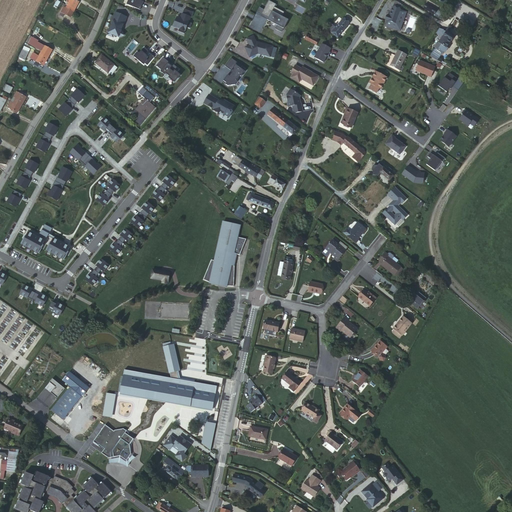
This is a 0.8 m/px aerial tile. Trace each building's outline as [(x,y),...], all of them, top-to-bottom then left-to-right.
[(60,2),(55,0),(53,0),(46,10),(52,15),(60,2)] [(67,6),(75,10),(79,3),(74,0),(67,0),(66,2),(69,3),(67,6)] [(135,0),(132,7),(139,10),(143,2),(138,0),(135,0)] [(276,5),(269,1),(264,10),(262,15),(268,18),(267,21),(277,26),(275,29),(281,32),(283,29),(288,20),(282,17),(284,12),(274,7),(276,5)] [(71,18),(75,10),(67,6),(65,4),(61,12),(64,14),(71,18)] [(423,8),(434,15),(437,10),(426,4),(423,8)] [(262,15),(264,10),(259,8),(256,15),(267,21),(268,18),(262,15)] [(388,17),(386,22),(396,25),(401,11),(392,8),(389,17),(388,17)] [(193,13),(184,9),(182,15),(181,19),(176,17),(173,27),(179,29),(178,32),(184,34),(186,28),(189,29),(191,24),(188,22),(190,18),(191,18),(193,13)] [(437,10),(434,15),(434,16),(440,19),(443,14),(437,10)] [(117,16),(120,15),(115,13),(111,21),(113,21),(115,22),(117,16)] [(113,21),(107,35),(112,38),(113,35),(119,38),(123,36),(121,31),(120,31),(122,25),(123,26),(126,18),(120,15),(117,16),(115,22),(113,21)] [(332,32),(332,33),(337,38),(349,24),(343,19),(336,28),(332,24),(328,29),(332,32)] [(453,37),(446,32),(430,56),(437,60),(453,37)] [(316,44),(318,38),(306,34),(304,40),(316,44)] [(273,47),(257,43),(256,43),(254,36),(247,39),(250,46),(245,48),(249,58),(258,54),(270,58),(273,47)] [(42,51),(40,54),(48,58),(52,50),(37,42),(38,41),(32,37),(29,43),(42,51)] [(331,48),(322,43),(315,58),(324,63),(331,48)] [(144,64),(147,66),(154,58),(150,55),(148,58),(146,57),(147,56),(145,55),(148,51),(143,48),(138,54),(136,52),(133,57),(143,65),(144,64)] [(28,53),(28,52),(23,50),(19,58),(25,60),(28,53)] [(398,51),(390,66),(398,70),(406,55),(398,51)] [(48,58),(40,54),(39,56),(36,55),(36,56),(33,54),(30,58),(44,65),(48,58)] [(101,56),(95,64),(108,73),(108,72),(112,75),(117,68),(101,56)] [(162,58),(155,66),(161,71),(160,72),(164,75),(165,74),(169,77),(168,78),(174,83),(179,76),(176,73),(179,70),(172,65),(171,67),(167,64),(168,63),(162,58)] [(225,85),(228,87),(235,86),(238,82),(237,81),(241,77),(245,72),(236,65),(237,63),(231,58),(225,67),(231,71),(223,82),(226,84),(225,85)] [(436,66),(420,60),(416,71),(432,77),(436,66)] [(301,68),(295,65),(291,72),(293,74),(291,77),(299,82),(301,79),(314,86),(319,77),(312,72),(312,73),(310,72),(309,70),(303,66),(301,68)] [(386,77),(375,71),(368,83),(370,84),(368,89),(375,93),(378,88),(380,89),(386,77)] [(449,75),(447,74),(438,85),(447,92),(450,88),(451,89),(453,87),(458,90),(466,80),(460,76),(458,79),(450,73),(449,75)] [(142,96),(146,91),(142,88),(138,93),(142,96)] [(299,95),(291,89),(287,95),(288,102),(287,102),(288,107),(293,106),(294,111),(296,113),(303,111),(301,104),(300,99),(298,99),(297,97),(299,95)] [(83,97),(76,91),(70,97),(71,98),(65,104),(59,110),(66,116),(72,110),(71,109),(77,103),(78,103),(83,97)] [(141,116),(146,119),(146,120),(156,108),(150,103),(154,98),(146,91),(142,96),(145,99),(141,103),(142,104),(137,110),(142,114),(141,116)] [(16,98),(14,101),(22,105),(26,97),(17,92),(14,97),(16,98)] [(212,111),(218,114),(220,111),(224,113),(223,115),(228,118),(232,112),(231,111),(234,107),(224,101),(219,102),(219,103),(218,102),(218,101),(208,95),(203,104),(213,110),(212,111)] [(260,98),(255,104),(261,108),(265,102),(260,98)] [(22,105),(14,101),(13,104),(11,102),(8,107),(18,113),(22,105)] [(273,109),(268,114),(293,134),(297,129),(273,109)] [(358,113),(347,109),(341,123),(342,123),(352,127),(358,113)] [(141,116),(135,110),(132,114),(138,119),(135,122),(140,126),(146,119),(141,116)] [(479,119),(466,110),(459,120),(468,127),(470,124),(474,127),(479,119)] [(117,143),(123,135),(117,130),(116,130),(110,124),(104,118),(98,125),(104,131),(105,130),(111,136),(111,137),(117,143)] [(57,128),(49,123),(45,131),(46,131),(42,139),(41,139),(37,146),(45,151),(49,143),(48,143),(52,135),(53,135),(57,128)] [(449,147),(457,136),(448,129),(440,141),(449,147)] [(353,156),(359,161),(367,152),(348,137),(347,138),(343,135),(344,135),(344,134),(336,131),(333,139),(338,141),(342,145),(344,142),(356,153),(353,156)] [(395,137),(392,134),(385,144),(400,155),(406,146),(395,138),(395,137)] [(85,167),(94,175),(101,167),(98,163),(97,164),(92,160),(93,159),(86,152),(85,153),(81,149),(81,148),(77,144),(70,152),(79,160),(86,166),(85,167)] [(435,171),(445,158),(438,153),(435,156),(430,153),(428,156),(431,159),(426,165),(435,171)] [(256,167),(251,163),(250,165),(237,156),(233,162),(255,177),(256,176),(260,170),(255,167),(256,167)] [(39,163),(30,158),(26,166),(27,166),(23,174),(22,174),(18,181),(27,186),(31,178),(29,178),(34,170),(35,170),(39,163)] [(223,162),(220,166),(223,168),(231,173),(233,171),(229,169),(230,167),(223,162)] [(382,163),(377,170),(390,180),(393,176),(383,168),(385,166),(382,163)] [(418,172),(408,165),(402,174),(414,183),(423,184),(425,173),(418,172)] [(66,182),(72,172),(62,166),(60,171),(61,171),(58,177),(57,177),(52,185),(53,186),(50,191),(49,191),(47,195),(56,200),(62,190),(61,190),(65,182),(66,182)] [(231,173),(223,168),(217,177),(226,182),(228,178),(229,177),(235,181),(237,177),(231,173)] [(260,170),(256,176),(260,179),(265,172),(263,170),(261,169),(260,170)] [(152,196),(160,202),(165,195),(164,194),(170,188),(176,181),(168,175),(163,182),(164,183),(158,190),(157,189),(152,196)] [(273,175),(270,182),(282,190),(286,183),(273,175)] [(120,185),(113,179),(107,186),(108,187),(102,194),(102,193),(96,200),(104,206),(109,199),(108,198),(114,191),(115,192),(120,185)] [(389,205),(390,206),(392,208),(390,210),(388,208),(383,213),(395,224),(402,218),(404,220),(408,215),(398,205),(401,202),(402,203),(407,199),(395,187),(388,194),(394,200),(389,205)] [(12,195),(11,195),(7,203),(15,207),(19,199),(18,199),(20,195),(14,191),(12,195)] [(251,194),(250,194),(249,194),(247,200),(249,201),(271,209),(274,203),(256,197),(256,196),(254,195),(255,193),(252,192),(251,194)] [(131,222),(139,228),(144,221),(143,221),(149,214),(155,208),(147,202),(142,208),(143,209),(137,216),(136,215),(131,222)] [(237,213),(243,217),(247,211),(241,207),(237,213)] [(359,222),(358,223),(366,230),(367,229),(359,222)] [(366,230),(358,223),(350,232),(347,229),(344,233),(356,244),(359,240),(358,239),(366,230)] [(241,227),(223,224),(215,261),(212,261),(204,281),(212,284),(214,279),(226,282),(225,287),(234,287),(235,266),(234,266),(236,256),(240,256),(246,241),(238,239),(241,227)] [(45,225),(42,231),(47,233),(49,234),(52,229),(45,225)] [(109,249),(117,255),(122,249),(122,248),(127,241),(128,242),(133,235),(126,229),(120,236),(121,236),(116,243),(115,243),(109,249)] [(25,236),(21,244),(39,253),(43,245),(42,245),(44,241),(30,233),(28,232),(26,236),(25,236)] [(31,232),(30,233),(44,241),(47,236),(53,239),(67,246),(68,245),(49,234),(47,233),(44,238),(31,232)] [(46,250),(64,260),(68,252),(67,251),(69,247),(67,246),(53,239),(51,243),(50,242),(46,250)] [(337,244),(333,240),(332,240),(326,248),(332,253),(331,254),(335,257),(338,260),(345,251),(337,244)] [(378,261),(381,263),(388,269),(387,270),(394,276),(395,275),(401,268),(401,267),(391,260),(387,257),(388,255),(387,255),(385,253),(378,261)] [(85,280),(93,286),(98,279),(97,278),(103,271),(104,272),(109,265),(102,259),(96,266),(97,267),(92,274),(91,273),(85,280)] [(284,262),(280,278),(289,280),(292,263),(284,262)] [(151,281),(168,282),(169,270),(151,270),(151,281)] [(226,282),(214,279),(212,284),(212,285),(225,288),(225,287),(226,282)] [(310,281),(308,291),(320,293),(322,284),(310,281)] [(24,286),(20,294),(27,298),(28,297),(36,301),(35,302),(43,306),(47,298),(40,294),(39,295),(31,291),(32,290),(24,286)] [(363,291),(358,297),(369,306),(375,298),(371,295),(370,296),(363,291)] [(419,294),(411,304),(420,310),(427,301),(419,294)] [(53,311),(52,311),(60,315),(64,307),(57,303),(56,304),(52,302),(49,309),(53,311)] [(402,316),(392,328),(400,334),(410,322),(402,316)] [(350,338),(357,329),(352,325),(348,322),(349,321),(344,317),(336,328),(340,332),(341,331),(350,338)] [(266,321),(264,329),(277,332),(279,323),(266,321)] [(291,328),(289,339),(303,342),(305,331),(291,328)] [(372,351),(379,357),(381,354),(387,346),(380,340),(372,351)] [(169,367),(160,371),(164,376),(170,373),(181,370),(188,370),(189,365),(180,365),(175,344),(164,347),(169,367)] [(200,367),(199,367),(203,346),(193,344),(189,365),(188,370),(198,372),(199,373),(200,373),(202,373),(203,373),(203,372),(204,372),(204,371),(204,370),(204,369),(204,368),(203,368),(203,367),(202,367),(201,367),(200,367)] [(266,364),(266,366),(264,371),(273,373),(276,358),(275,358),(269,357),(266,356),(265,363),(266,364)] [(164,376),(171,385),(183,381),(196,383),(198,372),(188,370),(181,370),(170,373),(164,376)] [(359,370),(351,381),(359,387),(367,376),(359,370)] [(50,410),(62,420),(88,388),(68,372),(61,381),(69,387),(50,410)] [(290,385),(289,386),(294,390),(300,382),(287,372),(282,378),(290,385)] [(254,410),(262,404),(265,401),(263,398),(257,390),(253,393),(256,396),(248,401),(250,404),(246,407),(251,413),(255,410),(254,410)] [(314,407),(312,406),(307,402),(302,409),(313,417),(319,410),(314,407)] [(350,416),(354,410),(347,404),(340,413),(347,419),(350,416)] [(360,415),(354,410),(350,416),(356,421),(360,415)] [(8,419),(3,428),(11,432),(11,433),(18,437),(22,427),(13,423),(14,422),(8,419)] [(105,424),(93,441),(98,445),(99,444),(105,447),(102,452),(109,457),(120,455),(127,460),(131,454),(129,444),(133,439),(124,433),(126,431),(123,429),(113,431),(110,428),(110,427),(105,424)] [(250,426),(248,436),(265,440),(267,430),(250,426)] [(329,433),(323,440),(335,449),(341,442),(329,433)] [(192,443),(180,435),(177,439),(171,435),(164,444),(170,449),(173,445),(180,450),(176,455),(183,460),(187,454),(185,453),(192,443)] [(296,458),(283,450),(278,459),(291,466),(296,458)] [(18,452),(9,451),(6,470),(15,472),(18,452)] [(120,455),(109,457),(109,462),(119,462),(127,465),(131,460),(135,457),(131,454),(127,460),(120,455)] [(178,479),(185,470),(168,456),(165,461),(169,464),(165,469),(178,479)] [(359,471),(351,461),(348,464),(349,465),(340,473),(345,480),(347,480),(352,476),(352,477),(359,471)] [(193,464),(192,476),(197,476),(197,475),(203,475),(203,476),(209,476),(210,465),(193,464)] [(392,479),(396,484),(403,479),(393,465),(389,468),(386,464),(381,468),(384,472),(383,472),(387,477),(386,478),(388,481),(392,479)] [(366,469),(362,472),(366,477),(370,474),(366,469)] [(25,472),(22,480),(45,489),(48,491),(57,494),(56,496),(58,496),(61,499),(59,501),(62,504),(64,502),(68,506),(66,507),(71,511),(95,511),(92,509),(94,507),(94,508),(104,500),(103,498),(104,497),(105,498),(111,492),(103,482),(99,486),(98,485),(98,484),(92,478),(82,486),(86,490),(84,491),(84,490),(75,499),(71,495),(74,492),(71,489),(73,487),(66,481),(54,476),(54,479),(53,480),(49,479),(49,477),(49,476),(37,472),(35,477),(34,476),(34,475),(25,472)] [(247,488),(259,497),(263,491),(261,489),(264,486),(259,482),(256,485),(252,482),(253,481),(249,478),(235,473),(233,480),(245,484),(248,487),(247,488)] [(306,480),(300,489),(313,497),(319,489),(316,487),(320,481),(311,476),(307,481),(306,480)] [(45,489),(22,480),(20,484),(25,486),(24,487),(23,487),(19,499),(20,499),(20,501),(18,501),(15,509),(22,511),(27,511),(29,508),(31,509),(30,510),(35,511),(39,511),(44,502),(39,500),(40,498),(41,499),(44,491),(45,489)] [(371,484),(361,492),(369,502),(368,503),(372,507),(382,498),(381,497),(383,496),(381,493),(379,494),(371,484)] [(156,508),(161,511),(174,511),(160,502),(156,508)]
